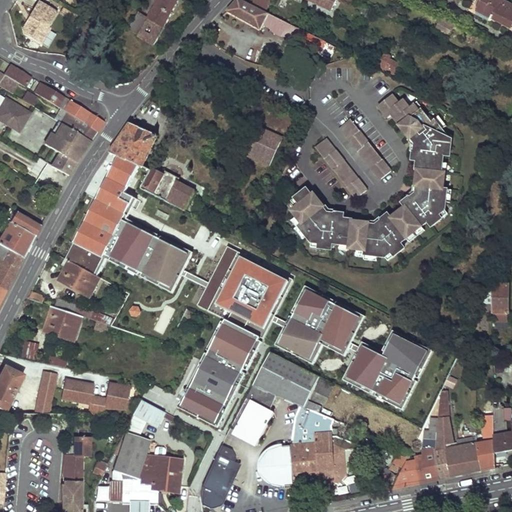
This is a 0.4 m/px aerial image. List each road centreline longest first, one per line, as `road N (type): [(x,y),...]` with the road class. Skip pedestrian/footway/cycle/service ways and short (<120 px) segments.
road 1 (residential): [(0,328),(78,178),(125,109)]
road 2 (residential): [(381,196),(403,171),(400,150),(347,87),(330,86),(313,105)]
road 3 (residential): [(320,116),(304,154),(308,172),(343,208),(381,196)]
road 4 (residential): [(186,37),(313,105)]
road 5 (residential): [(125,109),(0,46)]
road 6 (primary): [(386,511),(511,486)]
